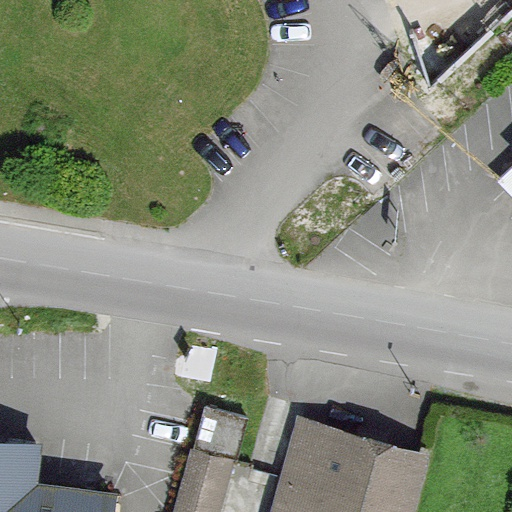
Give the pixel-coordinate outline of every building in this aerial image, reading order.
[(511,163),(498,177),(511,192),(511,163)] [(204,404),(193,444),(235,456),(245,416),(204,404)] [(404,511),(421,453),(304,421),(278,511),(315,511),(317,508),(333,511),(404,511)] [(37,441),(0,436),(0,511),(27,511),(31,481),(37,441)] [(214,511),(230,458),(192,447),(174,511),(214,511)] [(110,511),(113,492),(31,481),(27,511),(110,511)]
